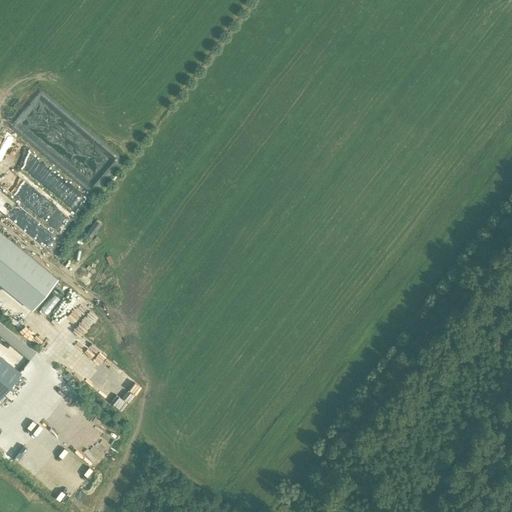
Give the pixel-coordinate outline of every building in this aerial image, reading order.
[(0,284),(31,310),(57,278),(0,231),(0,284)] [(42,307),(48,313),(60,297),(54,292),(42,307)] [(0,396),(21,371),(0,353),(0,396)] [(89,479),(63,457),(55,465),(36,449),(23,464),(68,503),(89,479)] [(80,473),(92,477),(95,468),(83,464),(80,473)]
